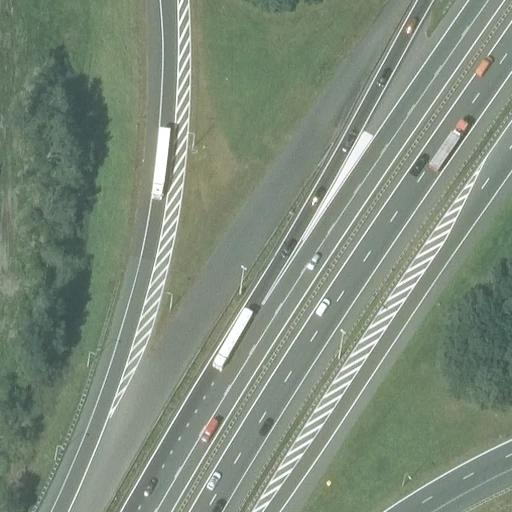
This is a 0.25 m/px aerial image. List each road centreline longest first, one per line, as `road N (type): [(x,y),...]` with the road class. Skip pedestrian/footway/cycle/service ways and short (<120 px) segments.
road 1 (motorway): [(206,511),(357,271),(511,48)]
road 2 (motorway): [(169,0),(174,141),(158,242),(130,336),(58,511)]
road 3 (motorway): [(272,511),(511,146)]
road 4 (motorway): [(489,0),(276,311)]
road 5 (motorway): [(426,0),(355,129),(276,311)]
road 6 (motorway): [(276,311),(156,511)]
